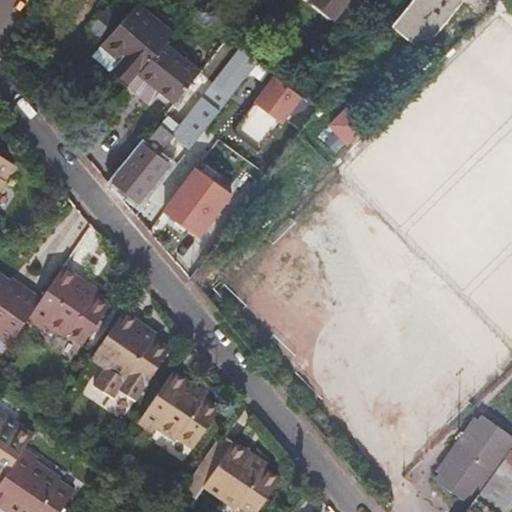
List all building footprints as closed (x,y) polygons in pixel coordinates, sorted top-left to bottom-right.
[(459,0),(407,0),(387,26),(419,51),(459,0)] [(165,41),(172,33),(138,3),(137,4),(91,56),(108,72),(113,67),(131,82),(139,72),(165,41)] [(108,5),(88,27),(100,38),(120,16),(108,5)] [(200,71),(165,41),(139,72),(175,102),(200,71)] [(216,116),(250,75),(236,63),(224,78),(230,82),(223,90),(220,87),(208,103),(206,101),(177,138),(190,149),(205,129),(216,116)] [(316,106),(292,87),(278,76),(233,130),(259,151),(291,110),(305,121),(316,106)] [(362,123),(344,105),(326,122),(344,140),(362,123)] [(115,179),(125,187),(127,189),(139,200),(168,165),(156,156),(180,127),(166,116),(115,179)] [(172,145),(184,155),(190,149),(177,138),(172,145)] [(0,189),(6,181),(3,179),(13,164),(0,155),(0,189)] [(163,208),(198,235),(234,189),(199,161),(163,208)] [(113,178),(109,182),(119,194),(125,187),(115,179),(113,178)] [(80,279),(64,268),(41,301),(29,319),(45,330),(49,325),(68,338),(70,334),(85,344),(112,306),(78,282),(80,279)] [(0,333),(1,332),(14,341),(29,319),(41,301),(27,291),(26,293),(0,274),(0,333)] [(139,326),(124,315),(93,360),(106,369),(94,388),(114,401),(119,393),(136,404),(149,386),(172,353),(136,330),(139,326)] [(172,373),(138,423),(152,434),(157,427),(176,440),(178,438),(194,449),(220,411),(184,387),(187,383),(172,373)] [(0,481),(3,483),(23,454),(37,433),(22,422),(19,426),(0,412),(0,481)] [(465,504),(511,442),(511,439),(477,413),(473,418),(470,416),(431,468),(434,471),(429,478),(465,504)] [(220,433),(177,494),(190,503),(201,487),(234,510),(237,505),(247,511),(258,511),(279,480),(243,455),(246,450),(220,433)] [(3,483),(0,486),(0,505),(6,509),(9,505),(19,511),(64,511),(76,495),(60,484),(62,481),(23,454),(3,483)] [(511,462),(505,458),(465,511),(501,511),(511,497),(511,462)]
